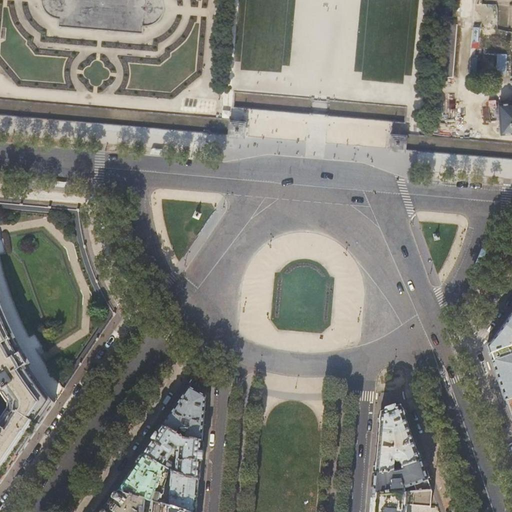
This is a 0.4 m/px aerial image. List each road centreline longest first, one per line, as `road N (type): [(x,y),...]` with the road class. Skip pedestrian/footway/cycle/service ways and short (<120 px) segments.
road 1 (tertiary): [(43,511),(180,308)]
road 2 (primary): [(421,325),(491,511)]
road 3 (tertiary): [(229,346),(213,511)]
road 4 (tertiary): [(180,308),(278,182)]
road 5 (tertiary): [(354,511),(366,357)]
road 6 (primary): [(362,189),(421,325)]
road 7 (tertiary): [(137,171),(144,246),(180,308)]
road 8 (tertiary): [(421,325),(469,263),(484,200)]
road 9 (primary): [(137,171),(278,182)]
road 10 (tertiary): [(229,346),(295,366),(366,357)]
road 11 (primary): [(0,159),(137,171)]
road 12 (secondary): [(362,189),(484,200)]
